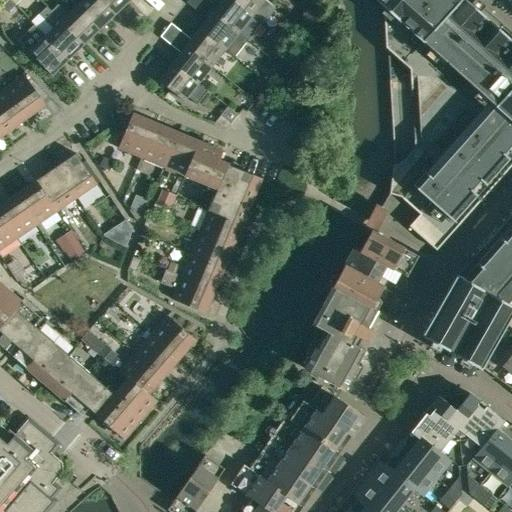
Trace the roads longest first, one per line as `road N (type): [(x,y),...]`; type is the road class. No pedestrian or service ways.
road 1 (residential): [(288,164),(105,86)]
road 2 (residential): [(111,471),(0,379)]
road 3 (residential): [(0,166),(105,86)]
